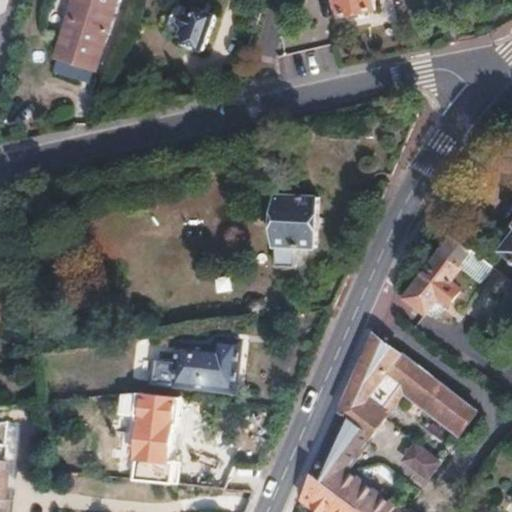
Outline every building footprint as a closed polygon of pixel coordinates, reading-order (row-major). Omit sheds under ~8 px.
[(121,0),(96,0),(88,22),(70,15),(56,54),(94,68),(121,0)] [(76,0),(70,15),(88,22),(96,0),(76,0)] [(340,0),(344,15),(377,7),(375,0),(340,0)] [(209,10),(190,3),(188,10),(184,8),(180,8),(176,9),(175,13),(165,10),(160,23),(180,30),(177,38),(197,45),(209,10)] [(319,198),(279,197),(276,266),(295,266),(296,246),(316,245),(319,198)] [(431,310),(442,295),(451,303),(462,289),(453,281),(465,267),(484,282),(496,266),(459,236),(446,251),(445,251),(408,296),(428,313),(431,310)] [(511,246),(496,266),(511,278),(511,246)] [(335,303),(347,276),(329,268),(317,295),(335,303)] [(443,312),(451,303),(442,295),(431,310),(435,312),(443,312)] [(63,330),(58,304),(32,309),(37,335),(63,330)] [(379,336),(377,338),(318,475),(361,509),(365,511),(413,511),(411,510),(408,511),(404,511),(350,469),(376,435),(371,432),(374,428),(381,419),(386,412),(369,398),(390,370),(467,428),(481,410),(379,336)] [(171,343),(170,364),(150,362),(149,385),(230,391),(234,339),(210,338),(209,347),(171,343)] [(123,395),(120,421),(127,422),(140,424),(139,437),(135,473),(134,477),(173,481),(175,461),(169,461),(173,425),(177,425),(180,399),(132,395),(123,395)] [(139,437),(140,424),(127,422),(126,436),(139,437)] [(76,471),(68,437),(57,440),(63,470),(76,471)] [(416,445),(409,454),(406,458),(430,477),(444,458),(420,439),(416,445)] [(7,511),(8,502),(0,501),(0,460),(1,455),(0,454),(0,511),(7,511)] [(365,511),(361,509),(318,475),(307,500),(322,511),(365,511)]
